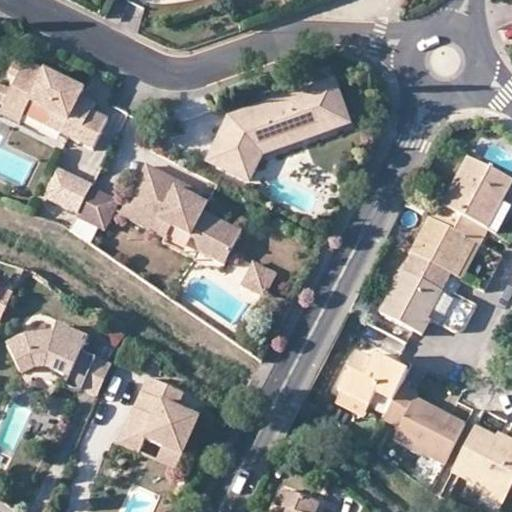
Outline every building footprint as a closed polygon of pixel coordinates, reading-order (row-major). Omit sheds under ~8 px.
[(506,42),(511,40),(511,23),(500,28),(506,42)] [(113,119),(98,112),(82,104),(85,97),(89,90),(22,57),(13,75),(21,79),(10,102),(29,111),(34,101),(71,120),(65,133),(98,149),(113,119)] [(0,100),(8,105),(10,102),(15,90),(0,82),(0,100)] [(297,133),(300,143),(351,126),(337,84),(252,112),(245,128),(226,131),(212,162),(252,181),(260,162),(259,158),(255,147),(297,133)] [(102,105),(85,97),(82,104),(98,112),(102,105)] [(27,115),(65,133),(71,120),(34,101),(29,111),(10,102),(3,115),(23,124),(27,115)] [(232,119),(226,131),(245,128),(252,112),(232,119)] [(259,158),(300,143),(297,133),(255,147),(259,158)] [(503,206),(511,187),(511,183),(470,161),(445,208),(489,231),(503,206)] [(158,224),(170,231),(189,241),(197,251),(223,265),(241,233),(203,211),(207,205),(195,199),(176,188),(179,183),(147,165),(126,205),(121,214),(152,233),(158,224)] [(93,186),(57,168),(43,197),(79,214),(92,189),(93,186)] [(198,193),(179,183),(176,188),(195,199),(198,193)] [(511,207),(511,187),(503,206),(510,210),(511,207)] [(119,202),(92,189),(79,214),(78,217),(105,231),(115,211),(119,202)] [(121,214),(126,205),(119,202),(115,211),(121,214)] [(413,253),(452,274),(458,277),(476,244),(481,246),(489,231),(445,208),(439,206),(432,219),(430,219),(413,253)] [(497,235),(510,210),(503,206),(489,231),(497,235)] [(77,219),(70,233),(93,244),(100,229),(77,219)] [(164,239),(170,231),(158,224),(152,233),(164,239)] [(466,281),(481,246),(476,244),(458,277),(466,281)] [(428,320),(452,274),(413,253),(381,315),(414,332),(424,337),(431,322),(428,320)] [(262,284),(270,288),(277,276),(256,264),(252,272),(264,279),(262,284)] [(265,297),(270,288),(262,284),(264,279),(252,272),(244,286),(265,297)] [(0,323),(1,324),(14,295),(0,288),(0,323)] [(366,318),(371,307),(360,301),(354,313),(366,318)] [(119,347),(126,335),(110,326),(103,339),(119,347)] [(89,341),(58,327),(56,335),(28,338),(9,348),(22,373),(36,365),(49,365),(54,367),(52,372),(66,378),(68,374),(73,376),(67,389),(76,393),(83,392),(98,360),(83,354),(89,341)] [(150,353),(128,343),(118,365),(140,374),(150,353)] [(344,392),(370,405),(376,397),(392,404),(401,387),(408,374),(375,357),(372,362),(357,354),(339,389),(344,392)] [(113,367),(98,360),(83,392),(99,399),(113,367)] [(163,450),(182,459),(199,419),(176,410),(182,396),(148,381),(141,397),(148,400),(141,415),(135,412),(119,447),(139,455),(145,442),(163,450)] [(417,396),(401,387),(392,404),(387,414),(384,421),(400,429),(395,440),(444,467),(466,425),(416,400),(417,396)] [(363,418),(370,405),(344,392),(338,405),(363,418)] [(141,397),(135,412),(141,415),(148,400),(141,397)] [(370,405),(387,414),(392,404),(376,397),(370,405)] [(511,446),(497,440),(476,427),(456,467),(509,495),(511,489),(511,446)] [(511,439),(501,433),(497,440),(511,446),(511,439)] [(177,471),(182,459),(163,450),(158,463),(177,471)] [(503,507),(509,495),(456,467),(452,474),(485,492),(482,497),(503,507)] [(315,511),(319,503),(283,488),(275,506),(285,510),(284,511),(283,511),(315,511)]
